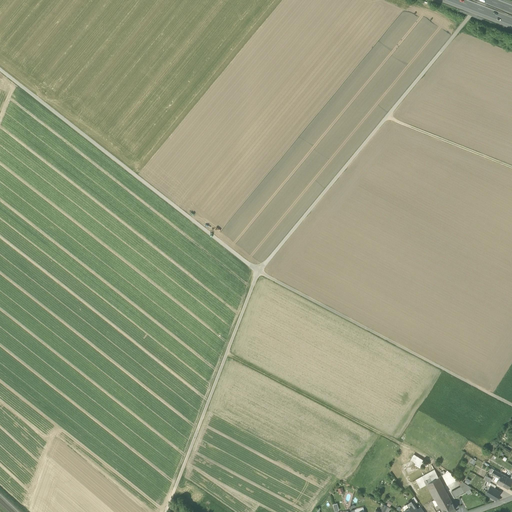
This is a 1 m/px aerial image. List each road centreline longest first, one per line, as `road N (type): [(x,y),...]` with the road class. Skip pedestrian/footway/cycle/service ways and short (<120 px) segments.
road 1 (track): [(257,271),(483,0)]
road 2 (track): [(257,271),(0,69)]
road 3 (track): [(257,271),(511,405)]
road 4 (track): [(166,511),(257,271)]
road 5 (track): [(386,117),(511,166)]
